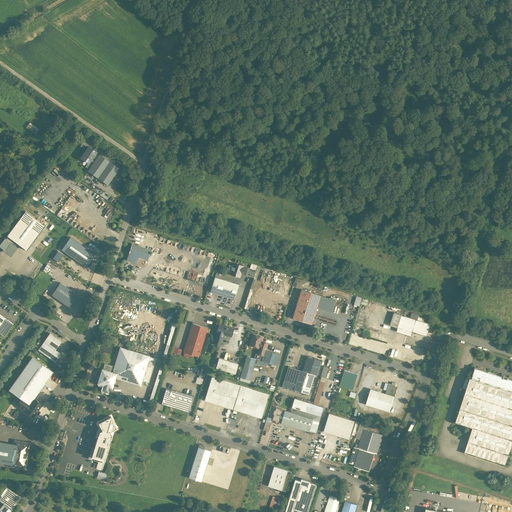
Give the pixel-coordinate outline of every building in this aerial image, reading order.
[(39,129),(30,122),(26,128),(36,134),(39,129)] [(93,145),(86,140),(82,145),(87,149),(89,147),(91,148),(93,145)] [(87,149),(81,158),(88,163),(85,166),(89,169),(98,156),(95,153),(96,152),(91,148),(89,147),(87,149)] [(119,168),(99,154),(98,156),(89,169),(88,171),(108,185),(119,168)] [(27,213),(25,211),(7,236),(8,236),(17,243),(27,250),(40,233),(40,232),(45,226),(27,213)] [(17,243),(8,236),(6,239),(15,246),(17,243)] [(95,254),(70,237),(61,250),(86,267),(95,254)] [(6,239),(5,238),(0,244),(0,246),(3,249),(3,250),(6,252),(6,251),(10,254),(16,246),(15,246),(6,239)] [(151,250),(132,244),(128,254),(138,257),(148,260),(151,250)] [(138,257),(128,254),(126,260),(136,263),(138,257)] [(247,267),(234,263),(230,274),(239,277),(240,273),(245,274),(247,267)] [(255,270),(247,267),(245,274),(247,275),(246,275),(253,277),(255,270)] [(239,284),(215,277),(210,292),(234,299),(239,284)] [(81,297),(60,283),(52,295),(72,309),(81,297)] [(321,295),(302,289),(293,318),(312,324),(317,307),(321,295)] [(336,300),(321,295),(317,307),(332,311),(336,300)] [(357,296),(354,307),(359,308),(362,298),(357,296)] [(394,313),(390,325),(398,328),(402,315),(394,313)] [(13,324),(0,314),(0,333),(4,337),(13,324)] [(410,318),(402,315),(398,328),(408,331),(407,334),(411,336),(412,332),(427,337),(431,324),(418,320),(410,318)] [(207,328),(193,323),(187,342),(201,347),(203,342),(207,328)] [(224,326),(219,324),(217,332),(215,339),(214,339),(215,340),(214,342),(213,343),(214,343),(220,345),(221,341),(222,341),(222,339),(223,339),(222,339),(223,334),(224,334),(224,335),(226,335),(226,336),(227,336),(227,335),(231,336),(233,329),(228,327),(229,326),(228,326),(228,327),(225,325),(224,325),(224,326)] [(61,341),(50,333),(44,341),(56,350),(61,341)] [(263,337),(253,334),(250,345),(260,348),(258,353),(264,355),(266,350),(268,343),(262,341),(263,337)] [(56,350),(44,341),(38,350),(55,362),(61,353),(56,350)] [(187,342),(184,352),(198,357),(201,347),(187,342)] [(149,356),(120,347),(112,372),(116,374),(115,378),(140,385),(149,356)] [(266,350),(264,355),(262,361),(277,365),(281,354),(266,350)] [(256,359),(247,356),(240,377),(250,380),(256,359)] [(322,361),(308,356),(303,371),(315,374),(318,375),(322,361)] [(32,357),(9,390),(21,399),(29,405),(34,398),(53,371),(32,357)] [(100,359),(94,357),(92,366),(98,368),(100,359)] [(238,364),(219,358),(216,368),(235,374),(238,364)] [(289,366),(284,381),(296,384),(300,370),(289,366)] [(488,372),(475,367),(474,368),(475,368),(472,378),(511,391),(511,379),(507,378),(507,379),(502,377),(502,376),(488,372)] [(112,372),(102,369),(100,375),(99,374),(98,377),(99,378),(98,383),(112,388),(115,378),(116,374),(112,372)] [(309,394),(315,374),(303,371),(300,370),(296,384),(294,389),(309,394)] [(358,374),(344,370),(340,385),(353,389),(358,374)] [(240,385),(212,376),(204,400),(233,409),(240,385)] [(318,405),(326,379),(321,377),(313,403),(318,405)] [(511,391),(472,378),(470,378),(456,422),(473,427),(464,453),(505,466),(511,444),(511,391)] [(283,386),(294,389),(296,384),(284,381),(283,386)] [(398,386),(389,384),(386,394),(394,396),(398,386)] [(269,394),(240,385),(233,409),(262,418),(269,394)] [(193,397),(166,388),(161,403),(188,412),(193,397)] [(386,394),(371,389),(366,404),(390,412),(395,396),(394,396),(386,394)] [(34,398),(29,405),(21,399),(17,405),(33,416),(42,404),(34,398)] [(309,402),(295,398),(292,407),(306,412),(309,402)] [(313,403),(309,402),(306,412),(315,415),(321,416),(324,407),(318,405),(313,403)] [(285,410),(276,407),(276,410),(274,410),(273,413),(274,415),(273,418),(273,420),(275,421),(276,423),(278,423),(280,422),(281,423),(285,410)] [(306,412),(292,407),(291,412),(285,410),(281,423),(287,424),(287,425),(310,432),(315,415),(306,412)] [(355,421),(329,413),(324,431),(350,439),(355,421)] [(310,432),(310,433),(312,434),(314,433),(316,433),(321,416),(315,415),(310,432)] [(110,416),(98,423),(102,430),(99,431),(98,435),(110,438),(111,435),(110,432),(117,428),(110,416)] [(272,423),(266,421),(263,430),(269,432),(272,423)] [(383,435),(364,429),(358,448),(373,453),(377,454),(383,435)] [(98,435),(91,456),(99,459),(96,468),(101,469),(111,438),(110,438),(98,435)] [(0,462),(11,464),(14,444),(0,441),(0,462)] [(30,444),(15,441),(14,444),(11,464),(10,465),(25,468),(30,444)] [(198,447),(189,477),(201,481),(210,450),(203,448),(198,447)] [(373,453),(358,448),(354,447),(349,463),(356,465),(368,469),(373,453)] [(292,471),(274,466),(268,486),(286,491),(292,471)] [(305,486),(301,485),(297,499),(311,503),(317,484),(310,482),(309,485),(306,484),(305,486)] [(21,497),(6,487),(0,495),(0,500),(6,505),(12,509),(21,497)] [(273,496),(270,506),(277,508),(280,498),(273,496)] [(297,499),(290,497),(285,511),(308,511),(311,503),(297,499)] [(329,499),(324,511),(335,511),(339,502),(329,499)] [(354,511),(357,504),(345,501),(341,511),(354,511)]
